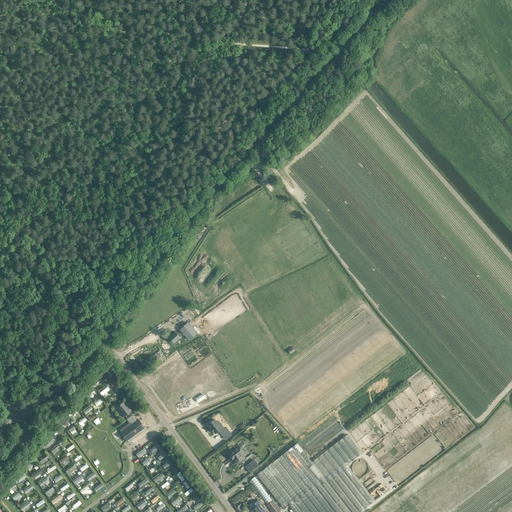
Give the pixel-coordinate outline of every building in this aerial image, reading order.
[(198,229),(195,232),(199,234),(201,231),(201,232),(204,228),(204,227),(205,226),(201,223),(200,225),(198,229)] [(197,333),(188,322),(180,330),(181,331),(178,334),(175,331),(169,337),(174,343),(180,337),(184,333),(190,340),(197,333)] [(104,367),(110,376),(113,374),(107,365),(104,367)] [(98,376),(91,383),(94,386),(101,379),(98,376)] [(111,383),(116,391),(119,389),(114,381),(111,383)] [(107,387),(100,393),(102,396),(109,390),(107,387)] [(204,394),(196,399),(198,402),(206,397),(204,394)] [(82,396),(76,403),(79,406),(85,399),(82,396)] [(128,406),(127,406),(124,402),(117,407),(124,417),(132,411),(128,406)] [(74,407),(68,413),(70,416),(77,409),(74,407)] [(90,407),(83,412),(85,415),(92,409),(90,407)] [(67,415),(60,422),(63,425),(70,418),(67,415)] [(129,422),(130,423),(120,430),(122,432),(121,433),(127,441),(145,427),(139,419),(137,421),(132,415),(127,419),(129,422)] [(214,432),(215,433),(219,431),(225,439),(232,435),(227,428),(225,429),(219,421),(217,423),(215,419),(208,424),(211,428),(214,432)] [(59,427),(53,433),(55,436),(62,430),(59,427)] [(294,511),(293,511),(359,511),(375,500),(347,465),(362,453),(347,434),(312,462),(297,443),(257,475),(283,508),(288,504),(294,511)] [(51,438),(45,444),(48,447),(54,440),(51,438)] [(73,444),(65,450),(68,453),(75,447),(73,444)] [(58,445),(51,451),(53,454),(61,448),(58,445)] [(158,445),(150,451),(152,454),(160,447),(158,445)] [(232,449),(233,451),(229,454),(233,459),(234,459),(235,459),(237,462),(238,461),(239,463),(246,458),(242,453),(243,452),(245,450),(241,445),(239,447),(239,446),(236,448),(235,447),(232,449)] [(144,449),(136,455),(138,458),(146,452),(144,449)] [(165,453),(158,458),(160,461),(167,456),(165,453)] [(81,454),(73,460),(75,463),(83,457),(81,454)] [(66,455),(58,461),(61,464),(68,458),(66,455)] [(47,456),(39,462),(41,465),(45,462),(50,459),(47,456)] [(165,469),(173,463),(170,460),(162,466),(165,469)] [(254,460),(246,466),(250,472),(259,465),(254,460)] [(32,461),(25,467),(28,470),(34,464),(32,461)] [(87,463),(79,469),(81,472),(89,467),(87,463)] [(170,466),(175,474),(179,471),(173,464),(170,466)] [(156,465),(149,470),(151,474),(159,468),(156,465)] [(73,466),(66,471),(68,474),(76,469),(73,466)] [(39,469),(31,475),(34,478),(42,473),(39,469)] [(176,475),(182,482),(185,480),(180,472),(176,475)] [(94,473),(86,479),(88,482),(96,476),(94,473)] [(24,474),(17,480),(19,483),(26,477),(24,474)] [(162,474),(153,480),(156,483),(164,477),(162,474)] [(61,475),(53,480),(56,483),(63,478),(61,475)] [(81,475),(72,481),(74,485),(83,478),(81,475)] [(268,504),(273,501),(255,476),(250,480),(268,504)] [(46,478),(38,484),(40,487),(48,481),(46,478)] [(147,479),(138,486),(140,489),(149,483),(147,479)] [(168,481),(160,487),(163,490),(170,484),(168,481)] [(132,483),(124,489),(127,492),(134,486),(132,483)] [(146,486),(152,493),(155,491),(149,483),(146,486)] [(14,484),(7,489),(9,492),(16,487),(14,484)] [(67,484),(59,489),(62,492),(69,487),(67,484)] [(101,484),(93,490),(96,493),(104,487),(101,484)] [(31,485),(23,491),(25,494),(34,488),(31,485)] [(87,486),(79,491),(82,495),(89,489),(87,486)] [(52,488),(44,493),(46,496),(54,491),(52,488)] [(174,490),(166,496),(169,499),(177,493),(174,490)] [(74,492),(66,498),(68,501),(76,495),(74,492)] [(19,493),(12,498),(14,501),(21,496),(19,493)] [(137,493),(130,499),(133,501),(140,495),(137,493)] [(60,495),(51,502),(53,505),(62,499),(60,495)] [(158,496),(151,501),(153,504),(160,499),(158,496)] [(123,498),(115,504),(118,507),(125,501),(123,498)] [(180,498),(171,504),(174,507),(182,501),(180,498)] [(43,500),(35,505),(37,509),(45,503),(43,500)] [(144,500),(136,506),(139,509),(146,503),(144,500)] [(273,500),(273,501),(268,504),(267,505),(272,511),(279,511),(281,511),(273,500)] [(79,501),(72,506),(74,509),(82,504),(79,501)] [(256,511),(264,511),(265,511),(258,501),(252,505),(256,511)] [(26,503),(20,508),(22,511),(29,505),(26,503)] [(108,503),(101,509),(104,511),(111,506),(108,503)]
